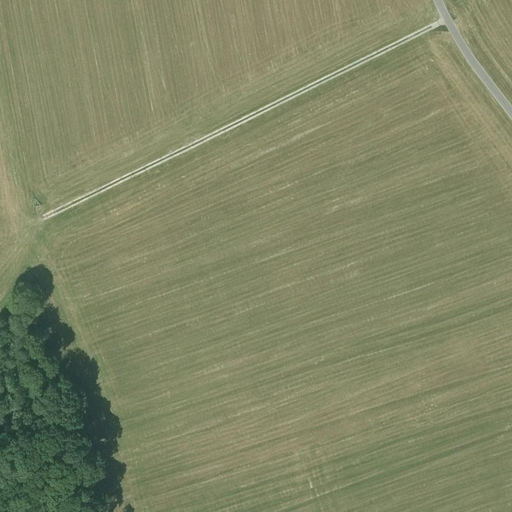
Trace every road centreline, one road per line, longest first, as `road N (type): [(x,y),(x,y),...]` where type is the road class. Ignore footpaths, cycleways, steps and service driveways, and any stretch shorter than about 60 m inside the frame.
road 1 (unknown): [(43,218),(449,23)]
road 2 (unclassified): [(511,113),(437,0)]
